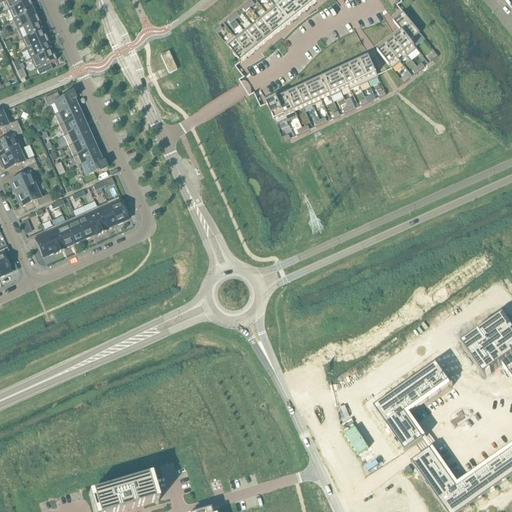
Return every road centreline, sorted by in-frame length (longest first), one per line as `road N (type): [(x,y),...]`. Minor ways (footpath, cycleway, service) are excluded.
road 1 (residential): [(32,283),(150,225),(48,0)]
road 2 (tertiary): [(511,163),(254,276)]
road 3 (tertiary): [(261,290),(511,179)]
road 4 (residential): [(373,7),(337,19),(283,66),(163,138)]
road 5 (tertiary): [(207,288),(188,307),(47,380)]
road 6 (tertiary): [(47,380),(195,320),(219,318)]
road 7 (tertiary): [(341,511),(272,368)]
